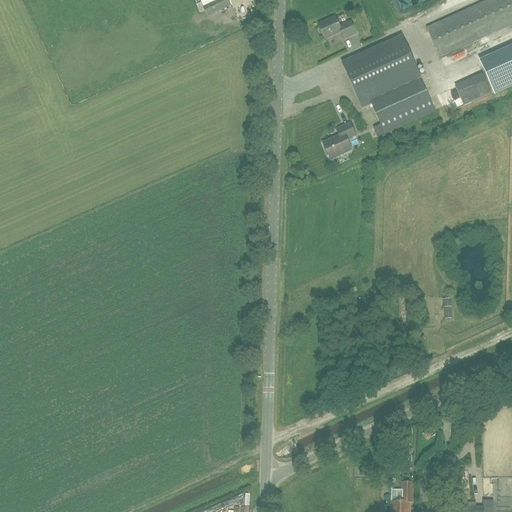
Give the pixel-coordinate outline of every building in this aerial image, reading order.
[(200,0),(207,16),(231,5),(228,0),(200,0)] [(511,0),(488,0),(427,28),(440,57),(511,24),(511,0)] [(339,27),(335,18),(318,25),(324,39),(341,32),(344,39),(355,34),(350,22),(339,27)] [(402,39),(343,65),(358,99),(358,100),(362,109),(371,105),(380,125),(373,128),(377,137),(384,134),(409,122),(418,118),(434,111),(417,72),(402,39)] [(323,144),(330,160),(351,150),(346,140),(355,135),(350,124),(336,130),(339,136),(323,144)] [(412,455),(408,454),(390,454),(389,463),(412,464),(412,455)] [(391,491),(390,511),(408,511),(409,503),(412,503),(412,483),(402,483),(401,491),(391,491)] [(467,503),(467,499),(450,498),(449,511),(483,511),(484,508),(475,508),(475,503),(467,503)]
